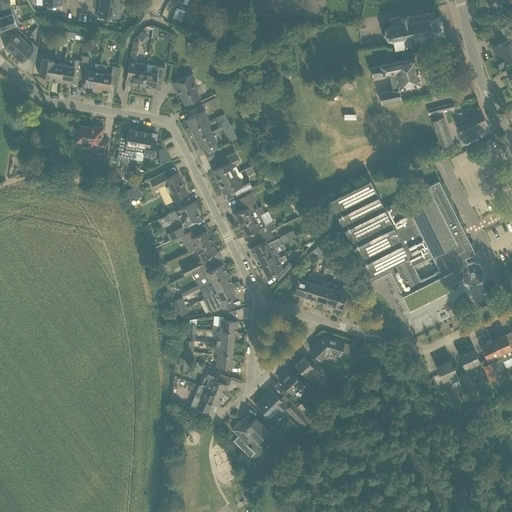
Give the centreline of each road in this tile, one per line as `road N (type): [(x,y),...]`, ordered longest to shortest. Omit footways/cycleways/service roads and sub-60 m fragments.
road 1 (residential): [(257,301),(171,125),(44,101),(0,60)]
road 2 (residential): [(313,316),(428,349),(511,310)]
road 3 (tertiary): [(511,137),(477,71),(461,0)]
